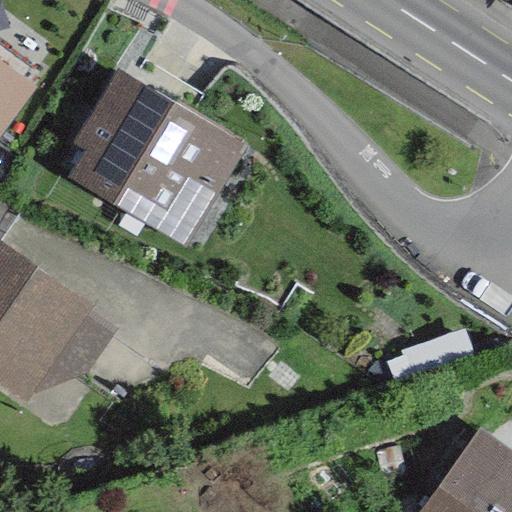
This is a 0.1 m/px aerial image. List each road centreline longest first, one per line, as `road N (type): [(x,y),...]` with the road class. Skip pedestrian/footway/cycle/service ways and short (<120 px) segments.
road 1 (residential): [(503,238),(416,220),(386,199),(259,57),(201,14),(167,0)]
road 2 (primary): [(385,0),(511,81)]
